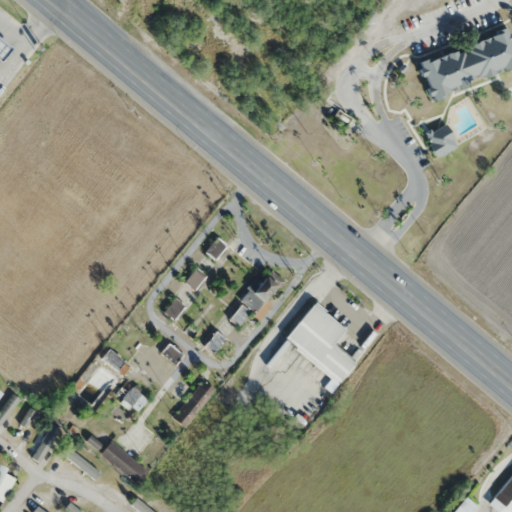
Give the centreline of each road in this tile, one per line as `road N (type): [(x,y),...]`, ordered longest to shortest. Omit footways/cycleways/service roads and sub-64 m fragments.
road 1 (primary): [(49,0),(511,392)]
road 2 (residential): [(0,442),(37,473),(79,486),(114,511)]
